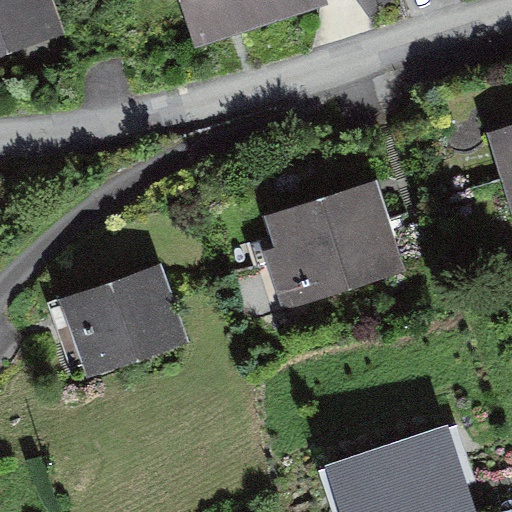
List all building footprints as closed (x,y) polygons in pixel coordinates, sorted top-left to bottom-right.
[(53,0),(0,0),(0,62),(68,38),(53,0)] [(179,0),(197,54),(324,12),(319,0),(179,0)] [(511,132),(488,140),(511,217),(511,132)] [(377,186),(265,223),(274,250),(260,254),(281,317),(407,276),(377,186)] [(160,271),(59,306),(85,382),(187,347),(160,271)] [(476,511),(448,430),(323,472),(336,511),(476,511)]
